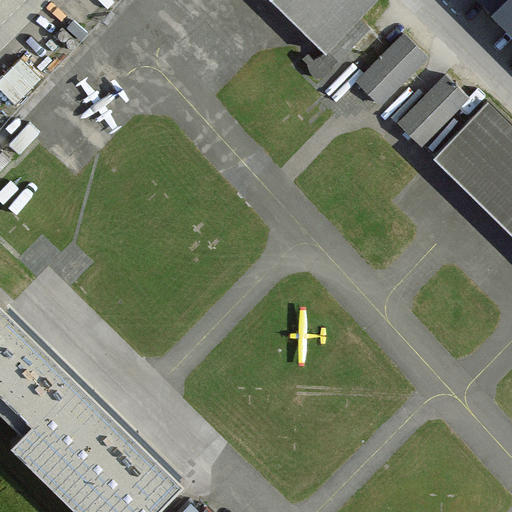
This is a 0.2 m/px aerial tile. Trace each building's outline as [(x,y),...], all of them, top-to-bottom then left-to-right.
[(264,0),(298,35),(318,52),(370,0),(264,0)] [(511,0),(481,0),(511,30),(511,0)] [(352,82),(378,107),(428,55),(403,30),(352,82)] [(393,126),(419,151),(469,99),(443,74),(393,126)] [(428,154),(511,237),(511,126),(484,99),(428,154)] [(11,442),(84,511),(151,511),(183,479),(58,360),(0,303),(0,407),(22,429),(11,442)] [(216,511),(202,498),(188,511),(216,511)]
